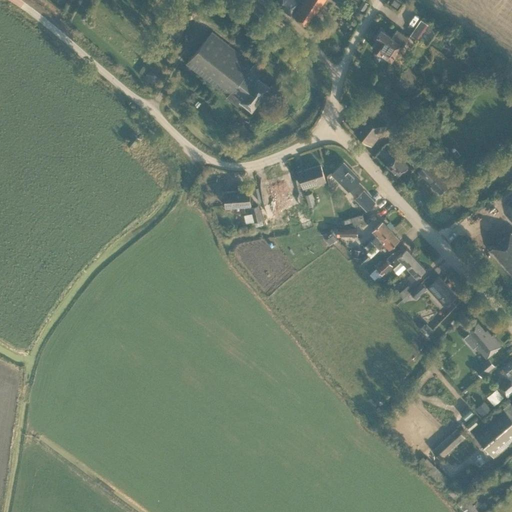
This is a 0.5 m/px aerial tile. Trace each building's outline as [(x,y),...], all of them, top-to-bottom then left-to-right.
[(299,2),(295,0),(278,0),(276,4),(291,14),(299,2)] [(325,0),(301,0),(300,3),(292,15),(307,25),(314,13),(315,14),(325,0)] [(411,34),(417,38),(426,23),(421,19),(411,34)] [(402,44),(403,45),(409,37),(397,29),(392,36),(382,29),(376,37),(378,39),(373,47),(381,53),(382,53),(392,59),(402,44)] [(242,99),(252,107),(270,85),(260,77),(261,75),(257,71),(259,68),(254,64),(212,31),(186,63),(228,96),(238,103),(242,99)] [(386,109),(373,99),(368,105),(370,107),(365,114),(367,116),(354,132),(355,133),(355,132),(361,137),(360,138),(363,139),(371,146),(387,126),(378,118),(381,115),(386,109)] [(127,142),(133,147),(141,138),(134,133),(127,142)] [(418,158),(408,147),(402,153),(411,164),(418,158)] [(387,164),(397,176),(409,166),(399,154),(387,164)] [(438,166),(430,158),(416,172),(425,181),(426,180),(431,185),(432,184),(441,192),(453,181),(438,166)] [(332,173),(349,190),(361,178),(344,161),(332,173)] [(326,180),(321,164),(298,171),(304,187),(326,180)] [(287,178),(276,182),(284,207),(295,203),(287,178)] [(276,182),(266,185),(274,210),(284,207),(276,182)] [(245,210),(245,205),(251,205),(250,189),(225,191),(226,207),(234,206),(234,211),(245,210)] [(364,189),(356,198),(367,209),(376,201),(364,189)] [(316,204),(312,192),(305,194),(309,207),(316,204)] [(297,205),(303,220),(311,217),(304,202),(297,205)] [(263,219),(259,204),(250,206),(254,221),(263,219)] [(380,240),(391,229),(383,220),(373,229),(378,234),(372,240),(376,244),(376,245),(380,241),(380,240)] [(337,236),(358,236),(358,227),(338,227),(337,227),(337,236)] [(380,241),(376,245),(379,248),(385,243),(390,248),(400,238),(391,229),(380,240),(380,241)] [(511,230),(490,250),(511,275),(511,230)] [(372,240),(365,246),(369,251),(376,244),(372,240)] [(408,265),(416,258),(407,247),(398,255),(393,260),(397,264),(402,259),(408,265)] [(371,257),(366,252),(361,257),(361,258),(358,260),(362,265),(371,257)] [(417,276),(426,268),(416,258),(408,265),(413,271),(408,276),(412,281),(417,276)] [(377,268),(383,274),(393,265),(387,259),(377,268)] [(376,267),(370,273),(375,279),(378,275),(380,277),(383,274),(377,268),(376,267)] [(428,286),(444,304),(456,293),(439,275),(428,286)] [(410,291),(416,298),(427,287),(421,281),(410,291)] [(487,329),(486,330),(478,321),(469,329),(470,331),(464,337),(473,348),(476,345),(486,357),(502,344),(493,334),(492,335),(487,329)] [(420,328),(427,335),(433,329),(427,322),(420,328)] [(495,365),(489,358),(476,369),(482,376),(495,365)] [(511,359),(503,367),(506,371),(503,374),(508,379),(499,387),(505,395),(511,389),(511,359)] [(499,391),(497,388),(487,396),(494,404),(503,396),(504,396),(499,391)] [(511,400),(474,433),(494,456),(511,440),(511,400)] [(484,400),(476,407),(482,415),(491,407),(484,400)] [(465,436),(457,427),(433,450),(441,458),(465,436)] [(435,463),(433,465),(424,456),(418,462),(456,499),(464,491),(435,463)] [(479,511),(465,495),(457,501),(465,511),(479,511)]
